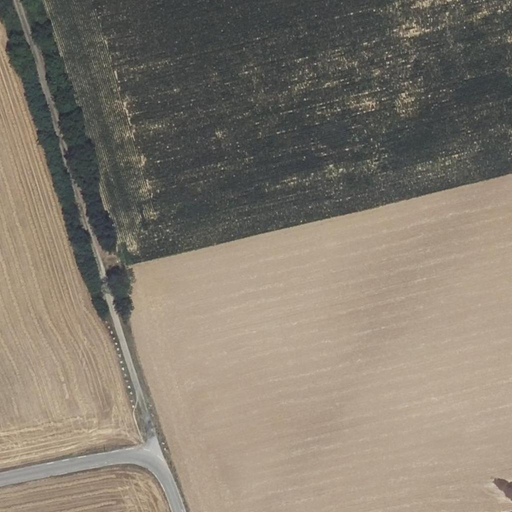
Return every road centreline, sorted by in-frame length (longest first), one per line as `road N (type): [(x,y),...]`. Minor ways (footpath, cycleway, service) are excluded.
road 1 (track): [(151,459),(115,312),(14,0)]
road 2 (unclassified): [(177,511),(163,471),(141,455),(0,479)]
